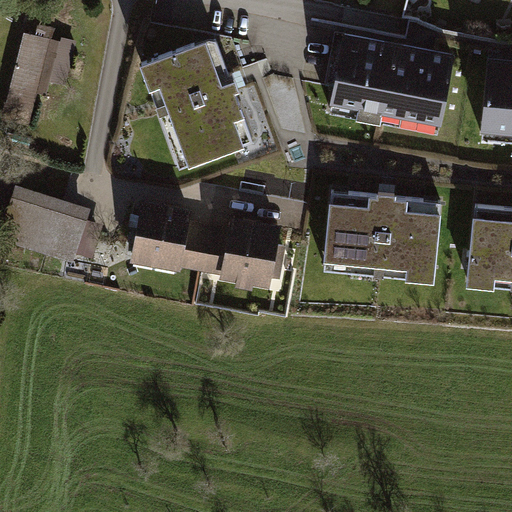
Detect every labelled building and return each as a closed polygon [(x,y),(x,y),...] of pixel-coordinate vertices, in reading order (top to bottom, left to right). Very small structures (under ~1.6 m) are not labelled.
[(49,74),(69,79),(81,36),(29,22),(9,93),(41,102),(49,74)] [(214,36),(138,65),(180,173),(256,144),(214,36)] [(342,37),(332,120),(436,133),(447,50),(342,37)] [(511,61),(493,60),(487,144),(511,145),(511,61)] [(71,267),(87,204),(24,188),(8,251),(71,267)] [(328,189),(323,273),(428,280),(433,196),(328,189)] [(187,208),(138,200),(126,267),(176,276),(177,266),(185,220),(187,208)] [(511,207),(472,205),(467,288),(511,290),(511,207)] [(275,224),(229,216),(227,228),(219,275),(217,283),(280,294),(288,249),(271,245),(275,224)] [(185,220),(177,266),(219,275),(227,228),(185,220)]
